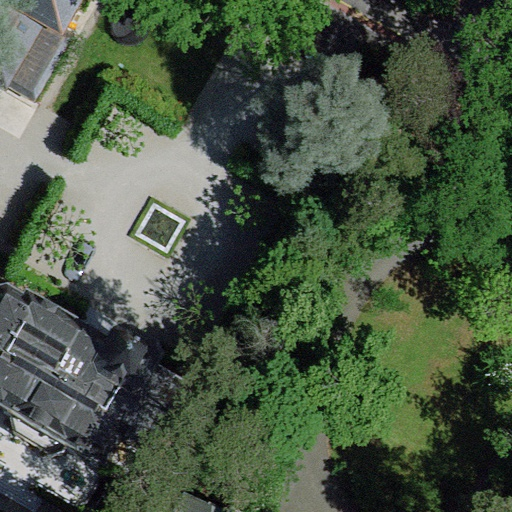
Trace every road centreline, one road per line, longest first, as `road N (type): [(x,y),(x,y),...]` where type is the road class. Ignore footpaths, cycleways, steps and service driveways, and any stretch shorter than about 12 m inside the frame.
road 1 (unknown): [(511,219),(413,240),(369,281),(337,334),(317,394),(319,511)]
road 2 (residential): [(511,89),(351,0)]
